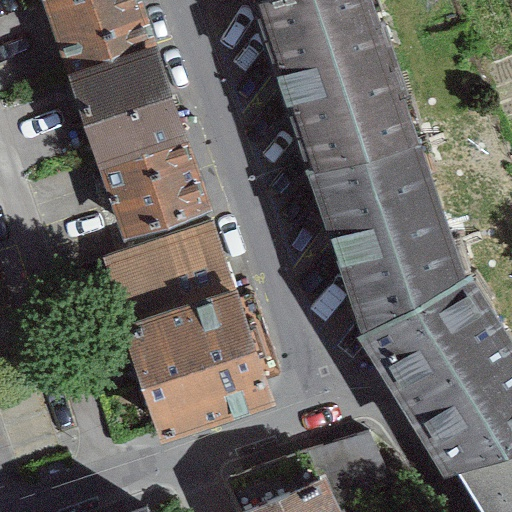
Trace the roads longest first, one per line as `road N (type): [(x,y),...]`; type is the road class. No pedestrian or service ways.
road 1 (residential): [(190,457),(302,418),(321,385),(184,0)]
road 2 (residential): [(119,482),(0,144)]
